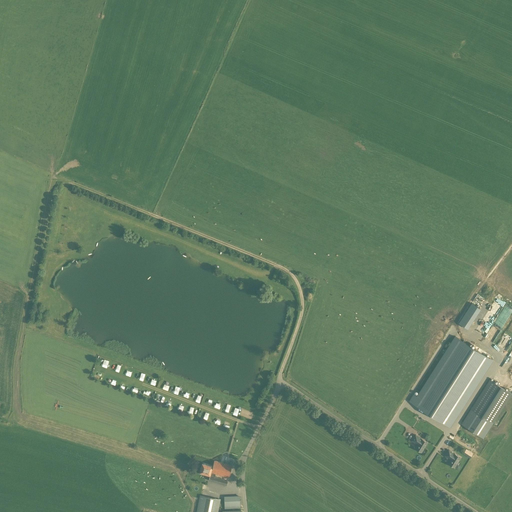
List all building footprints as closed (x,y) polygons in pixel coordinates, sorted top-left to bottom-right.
[(473,302),(460,323),(469,329),(482,308),(473,302)] [(499,333),(511,309),(511,308),(506,305),(503,311),(505,312),(500,321),(496,319),(491,329),(499,333)] [(450,427),(493,360),(454,336),(416,395),(413,394),(409,401),(450,427)] [(490,380),(471,410),(493,424),(511,394),(490,380)] [(428,443),(416,435),(412,441),(417,444),(415,448),(421,452),(428,443)] [(449,450),(445,456),(451,459),(448,463),(455,467),(461,458),(449,450)] [(205,473),(210,475),(208,480),(226,485),(228,481),(214,477),(214,474),(216,475),(216,474),(229,478),(232,465),(233,461),(230,460),(229,464),(214,460),(213,465),(202,462),(199,474),(202,474),(204,474),(205,473)] [(196,511),(217,511),(220,499),(200,495),(196,511)] [(224,497),(224,509),(240,508),(240,496),(236,497),(236,496),(224,497)]
